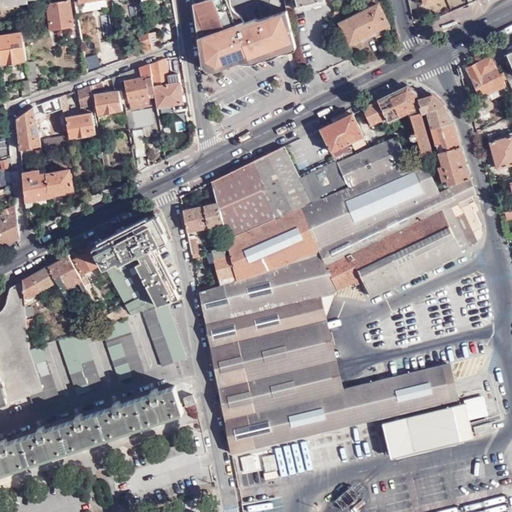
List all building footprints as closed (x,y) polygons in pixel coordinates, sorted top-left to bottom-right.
[(70,0),(69,0),(51,3),(48,9),(52,29),(74,25),(70,0)] [(222,0),(211,0),(192,5),(198,53),(200,69),(213,77),(294,52),(282,13),(230,31),(222,0)] [(341,23),(346,34),(350,43),(351,44),(365,37),(367,40),(377,35),(375,31),(389,25),(379,4),(378,5),(376,0),(374,0),(368,3),(371,9),(353,17),(341,23)] [(351,12),(353,17),(371,9),(368,3),(351,12)] [(375,31),(377,35),(378,38),(391,32),(389,25),(375,31)] [(26,58),(23,31),(0,34),(0,48),(2,62),(26,58)] [(149,32),(152,49),(160,47),(157,31),(149,32)] [(126,50),(129,57),(152,49),(149,32),(140,35),(143,44),(126,50)] [(346,34),(342,36),(346,45),(350,43),(346,34)] [(511,50),(499,57),(509,80),(511,78),(511,50)] [(503,80),(500,74),(491,57),(467,68),(482,97),(490,92),(498,89),(506,85),(503,80)] [(165,58),(152,63),(159,106),(174,104),(174,109),(186,107),(184,94),(182,95),(178,74),(168,75),(165,58)] [(35,59),(27,60),(29,79),(37,78),(35,59)] [(150,63),(138,68),(140,78),(152,76),(150,63)] [(152,76),(140,78),(138,68),(119,74),(120,84),(125,83),(130,109),(152,104),(150,96),(156,95),(152,76)] [(119,74),(108,79),(109,84),(113,83),(116,91),(95,95),(98,114),(122,110),(120,102),(124,101),(120,84),(119,74)] [(21,80),(23,96),(31,93),(29,79),(21,80)] [(102,81),(94,83),(96,89),(104,86),(102,81)] [(90,85),(78,89),(81,107),(93,103),(91,90),(90,85)] [(378,99),(389,119),(411,113),(422,110),(418,97),(417,91),(408,85),(378,99)] [(498,89),(490,92),(493,98),(500,94),(498,89)] [(72,92),(61,96),(64,112),(68,111),(66,97),(72,95),(72,92)] [(433,93),(418,97),(422,110),(423,113),(428,112),(439,150),(462,143),(458,128),(444,104),(433,93)] [(52,99),(34,106),(36,117),(40,115),(41,117),(57,110),(52,99)] [(378,99),(362,107),(371,123),(377,120),(378,122),(389,119),(378,99)] [(36,117),(34,106),(17,117),(21,149),(41,144),(36,117)] [(151,107),(132,111),(135,128),(142,127),(144,137),(156,135),(151,107)] [(422,110),(411,113),(415,128),(423,154),(432,152),(433,152),(423,113),(422,110)] [(132,111),(125,112),(129,129),(131,129),(135,128),(132,111)] [(92,112),(67,117),(71,137),(96,132),(92,112)] [(364,134),(353,112),(320,128),(334,157),(347,151),(344,144),(351,141),(355,148),(366,143),(362,135),(364,134)] [(135,128),(131,129),(136,156),(147,154),(144,137),(142,127),(135,128)] [(70,150),(68,134),(44,138),(47,154),(70,150)] [(398,135),(369,147),(378,174),(407,161),(398,135)] [(511,163),(511,135),(489,141),(497,167),(511,163)] [(471,176),(462,143),(439,150),(443,163),(437,164),(442,179),(446,178),(448,183),(444,185),(445,188),(471,176)] [(300,177),(284,145),(211,179),(217,201),(224,231),(227,240),(312,202),(301,180),(300,177)] [(378,174),(369,147),(354,154),(336,161),(348,186),(378,174)] [(347,151),(334,157),(335,160),(336,161),(354,154),(352,149),(347,151)] [(432,152),(423,154),(427,163),(434,160),(432,152)] [(427,163),(423,154),(407,161),(378,174),(348,186),(322,198),(312,202),(227,240),(230,254),(237,279),(221,285),(219,285),(200,292),(232,454),(387,416),(451,401),(460,398),(451,363),(344,388),(327,317),(336,289),(317,249),(440,191),(427,163)] [(322,198),(348,186),(336,161),(335,160),(300,177),(301,180),(312,202),(322,198)] [(70,169),(47,173),(50,191),(57,190),(58,192),(66,190),(66,189),(73,187),(70,169)] [(36,171),(23,174),(26,200),(51,195),(50,191),(47,173),(46,172),(37,174),(36,171)] [(476,193),(471,176),(445,188),(440,191),(317,249),(336,289),(337,290),(363,278),(372,295),(463,252),(461,248),(480,238),(482,233),(481,229),(481,223),(471,202),(474,200),(472,195),(476,193)] [(209,228),(210,235),(224,231),(217,201),(203,204),(209,228)] [(0,246),(19,235),(16,204),(0,213),(0,216),(1,221),(0,221),(0,246)] [(209,228),(203,204),(183,208),(188,233),(209,228)] [(511,209),(499,213),(501,218),(511,214),(511,209)] [(133,312),(180,296),(156,244),(170,237),(158,212),(95,245),(104,261),(133,312)] [(192,253),(199,251),(197,240),(190,241),(192,253)] [(104,261),(95,245),(92,241),(79,248),(82,254),(75,257),(83,273),(104,261)] [(211,249),(221,285),(237,279),(230,254),(227,255),(224,246),(214,249),(211,249)] [(102,312),(101,309),(87,285),(83,277),(70,253),(23,279),(25,305),(32,301),(31,299),(42,292),(44,295),(46,292),(44,289),(58,281),(67,296),(71,293),(68,287),(79,281),(97,314),(102,312)] [(25,305),(23,279),(20,281),(12,302),(16,313),(0,318),(0,403),(29,394),(34,409),(61,400),(43,346),(31,350),(30,349),(28,342),(26,319),(25,305)] [(0,318),(16,313),(12,302),(20,281),(8,288),(5,301),(4,305),(2,307),(0,309),(0,318)] [(200,292),(219,285),(218,282),(199,288),(200,292)] [(187,356),(169,303),(145,310),(163,364),(187,356)] [(107,321),(113,319),(105,306),(101,309),(102,312),(107,321)] [(144,371),(127,317),(102,325),(120,380),(144,371)] [(30,349),(36,347),(33,318),(26,319),(28,342),(30,349)] [(102,386),(85,332),(59,341),(76,395),(102,386)] [(0,472),(184,411),(175,384),(159,390),(158,388),(152,389),(153,392),(121,403),(120,400),(115,403),(115,405),(84,415),(83,413),(76,415),(77,418),(46,428),(46,426),(39,428),(40,430),(9,440),(9,438),(2,440),(2,443),(0,443),(0,472)] [(197,402),(194,393),(185,396),(188,405),(197,402)] [(467,429),(460,398),(451,401),(458,431),(467,429)] [(458,431),(451,401),(387,416),(397,456),(469,438),(467,429),(458,431)] [(352,487),(334,503),(342,511),(345,511),(361,498),(352,487)] [(509,511),(508,499),(469,504),(470,511),(509,511)]
